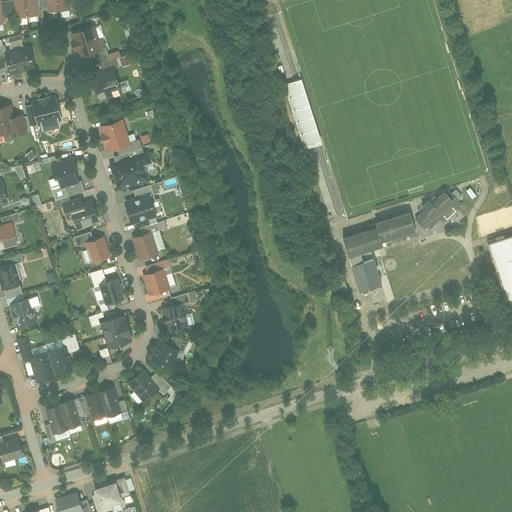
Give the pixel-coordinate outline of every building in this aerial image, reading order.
[(39,18),(37,0),(14,0),(17,20),(39,18)] [(70,13),(68,0),(46,0),(48,14),(70,13)] [(102,57),(94,26),(73,31),(75,42),(74,42),(76,52),(78,52),(81,62),(102,57)] [(3,52),(10,77),(36,70),(30,45),(3,52)] [(122,57),(125,66),(132,64),(130,55),(122,57)] [(90,75),(96,98),(125,91),(119,68),(90,75)] [(296,107),(307,147),(323,142),(302,79),(289,82),(296,107)] [(36,128),(42,127),(43,133),(60,129),(59,123),(64,121),(57,94),(29,101),(36,128)] [(28,136),(23,115),(15,118),(11,104),(0,106),(0,136),(11,134),(13,140),(28,136)] [(129,148),(122,119),(103,124),(105,134),(103,134),(106,144),(108,143),(110,153),(129,148)] [(145,143),(151,142),(149,134),(143,136),(145,143)] [(114,177),(118,191),(149,181),(145,166),(152,164),(149,154),(119,163),(122,174),(114,177)] [(79,167),(76,155),(50,163),(58,190),(79,184),(75,169),(79,167)] [(3,184),(0,184),(0,207),(9,205),(3,184)] [(425,210),(420,216),(432,227),(456,203),(445,192),(434,203),(430,199),(422,207),(425,210)] [(151,194),(124,202),(131,227),(159,218),(151,194)] [(76,230),(98,223),(91,202),(84,204),(82,198),(61,204),(67,222),(73,220),(76,230)] [(367,225),(369,230),(344,238),(350,258),(387,247),(386,243),(418,233),(411,211),(367,225)] [(0,250),(20,245),(15,223),(0,227),(0,250)] [(152,232),(132,238),(135,246),(134,248),(136,252),(137,254),(140,262),(160,256),(152,232)] [(511,236),(494,242),(511,300),(511,236)] [(106,248),(103,237),(85,243),(92,266),(112,259),(108,247),(106,248)] [(0,267),(0,279),(4,292),(22,287),(15,263),(0,267)] [(355,271),(360,289),(383,282),(377,263),(355,271)] [(173,269),(170,270),(169,267),(167,268),(174,287),(179,285),(173,269)] [(164,269),(143,276),(150,299),(171,292),(164,269)] [(125,301),(117,279),(99,285),(106,307),(125,301)] [(31,299),(11,304),(14,315),(13,316),(14,320),(16,320),(19,331),(39,325),(31,299)] [(188,329),(183,305),(164,309),(166,317),(164,317),(165,325),(167,325),(169,333),(188,329)] [(106,335),(127,328),(125,322),(123,323),(121,316),(102,322),(106,335)] [(127,336),(129,335),(127,328),(106,335),(110,348),(129,342),(127,336)] [(152,358),(171,367),(180,347),(161,339),(152,358)] [(75,369),(68,347),(50,352),(51,354),(56,374),(75,369)] [(102,350),(104,357),(112,355),(109,347),(102,350)] [(56,374),(51,354),(32,359),(39,381),(57,376),(56,374)] [(129,381),(145,401),(160,388),(144,368),(129,381)] [(103,391),(110,415),(111,416),(126,411),(118,386),(103,391)] [(102,390),(86,395),(95,420),(110,415),(103,391),(102,390)] [(62,405),(70,428),(85,423),(77,398),(61,403),(62,405)] [(62,405),(47,411),(55,435),(70,430),(70,428),(62,405)] [(0,448),(5,463),(27,456),(23,446),(22,446),(18,436),(0,441),(0,448)] [(120,479),(96,486),(103,507),(126,500),(120,479)] [(86,511),(80,491),(55,498),(59,511),(86,511)]
